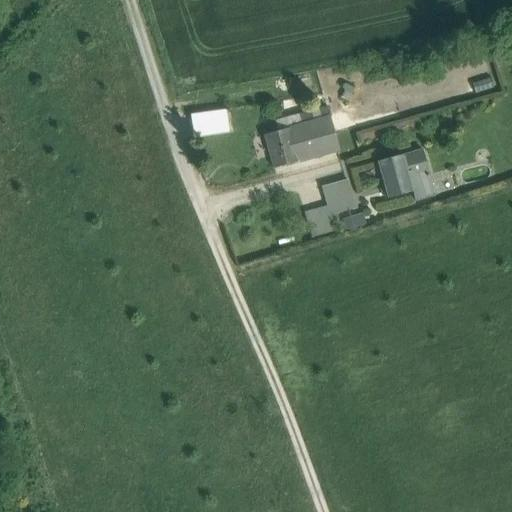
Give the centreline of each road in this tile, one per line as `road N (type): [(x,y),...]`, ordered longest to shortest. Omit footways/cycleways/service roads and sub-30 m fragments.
road 1 (track): [(320,511),(196,203),(130,0)]
road 2 (track): [(330,169),(196,203)]
